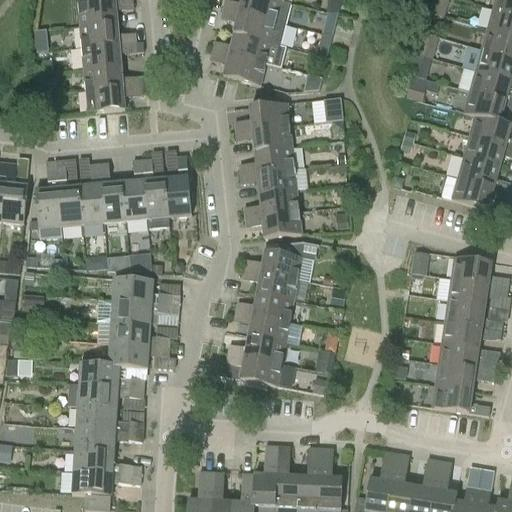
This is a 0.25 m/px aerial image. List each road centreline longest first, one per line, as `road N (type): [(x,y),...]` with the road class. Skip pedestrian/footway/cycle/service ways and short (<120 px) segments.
road 1 (residential): [(181,446),(353,426),(509,448)]
road 2 (residential): [(181,446),(224,326),(222,131)]
road 3 (residential): [(0,149),(222,131)]
road 4 (residential): [(511,255),(396,230),(388,205)]
road 5 (residential): [(192,99),(165,101),(155,0)]
